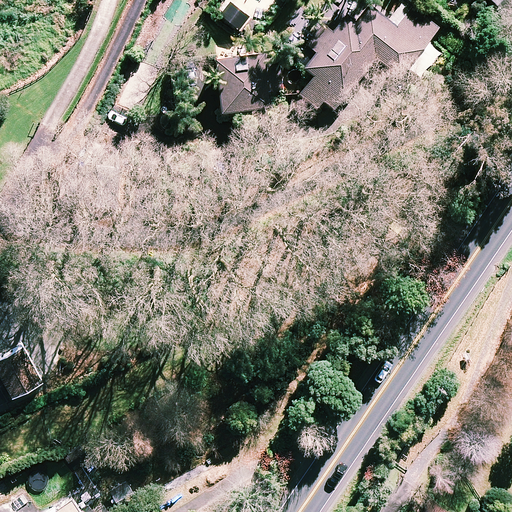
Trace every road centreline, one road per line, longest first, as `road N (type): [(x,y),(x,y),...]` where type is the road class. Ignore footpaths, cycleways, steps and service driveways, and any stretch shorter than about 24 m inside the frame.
road 1 (residential): [(80,136),(82,156),(114,194),(382,392)]
road 2 (secondary): [(511,203),(382,392)]
road 3 (residential): [(138,0),(82,116),(80,136)]
road 4 (secondary): [(382,392),(302,511)]
